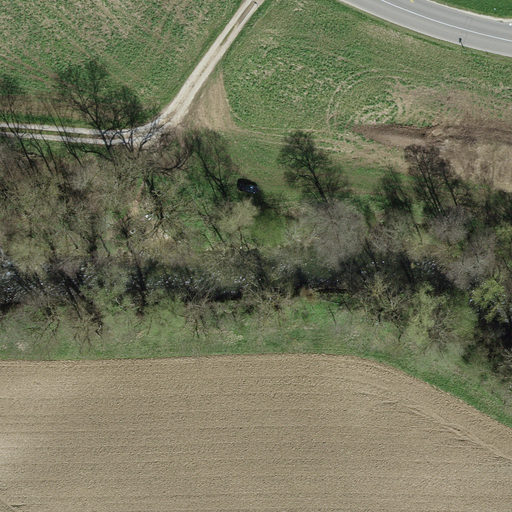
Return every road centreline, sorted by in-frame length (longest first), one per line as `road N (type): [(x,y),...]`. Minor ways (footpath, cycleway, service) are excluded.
road 1 (track): [(0,130),(103,136),(157,128),(253,0)]
road 2 (tertiary): [(380,0),(511,40)]
